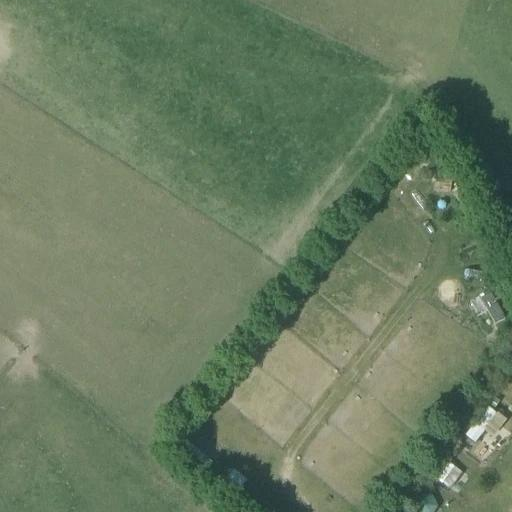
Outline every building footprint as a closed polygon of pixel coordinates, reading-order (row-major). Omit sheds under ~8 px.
[(452,171),(433,169),(432,179),(434,179),(450,181),(451,181),(452,171)] [(496,281),(506,277),(500,261),(490,264),(496,281)] [(442,301),(458,291),(448,275),(432,285),(442,301)] [(486,405),(492,410),(497,403),(491,398),(486,405)] [(464,424),(455,440),(472,450),(481,435),(464,424)] [(186,440),(179,449),(202,467),(209,458),(186,440)] [(248,494),(242,501),(253,511),(260,511),(264,508),(248,494)] [(511,511),(511,494),(502,504),(510,511),(511,511)]
